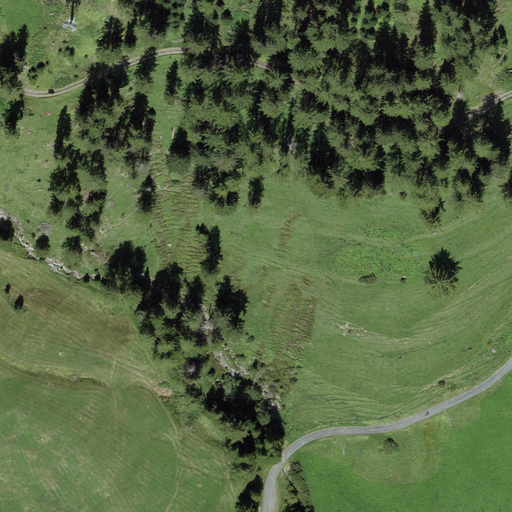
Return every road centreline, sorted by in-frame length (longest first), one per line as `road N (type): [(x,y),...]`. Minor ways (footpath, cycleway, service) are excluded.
road 1 (track): [(0,84),(24,98),(153,56),(199,56),(311,114),(419,129),(511,107)]
road 2 (track): [(511,358),(478,388),(390,426),(299,440),(269,475),(263,511)]
